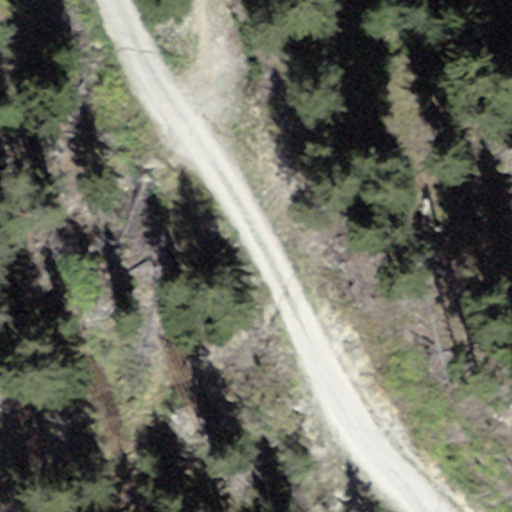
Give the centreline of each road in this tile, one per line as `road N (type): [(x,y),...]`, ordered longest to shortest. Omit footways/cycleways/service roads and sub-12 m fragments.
road 1 (track): [(432,511),(370,448),(240,201),(178,122)]
road 2 (track): [(178,122),(140,62),(116,0)]
road 3 (track): [(209,0),(216,71),(211,90),(178,122)]
